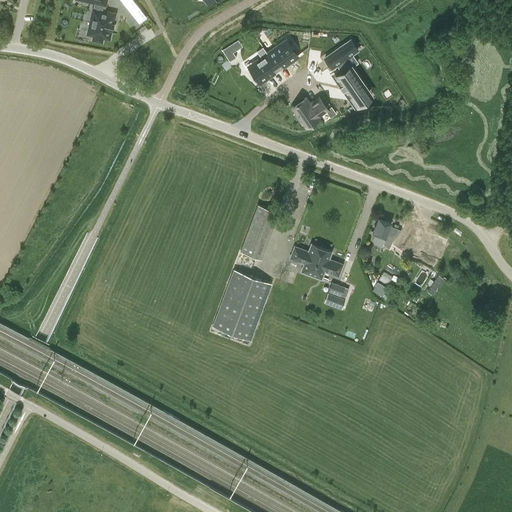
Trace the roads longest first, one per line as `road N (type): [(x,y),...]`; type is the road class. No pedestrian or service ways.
road 1 (unclassified): [(511,271),(484,232),(456,214),(235,131)]
road 2 (unclassified): [(235,131),(66,60),(0,45)]
road 3 (unclassified): [(211,511),(29,405)]
